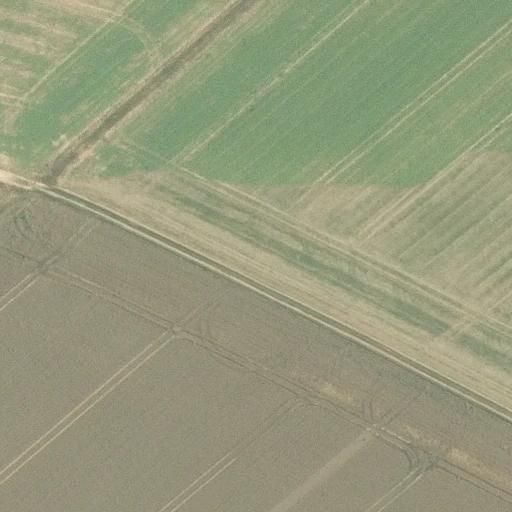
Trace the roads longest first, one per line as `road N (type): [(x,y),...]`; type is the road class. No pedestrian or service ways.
road 1 (track): [(34,187),(511,419)]
road 2 (track): [(34,187),(249,0)]
